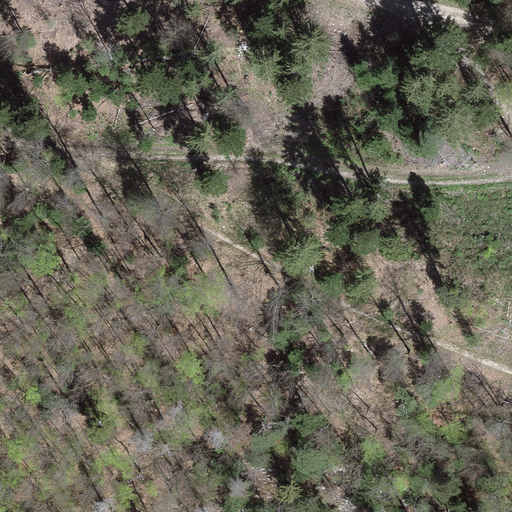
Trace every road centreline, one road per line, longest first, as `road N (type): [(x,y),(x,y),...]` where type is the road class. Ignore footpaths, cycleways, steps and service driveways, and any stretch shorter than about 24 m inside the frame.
road 1 (track): [(356,0),(511,43)]
road 2 (track): [(511,107),(448,0)]
